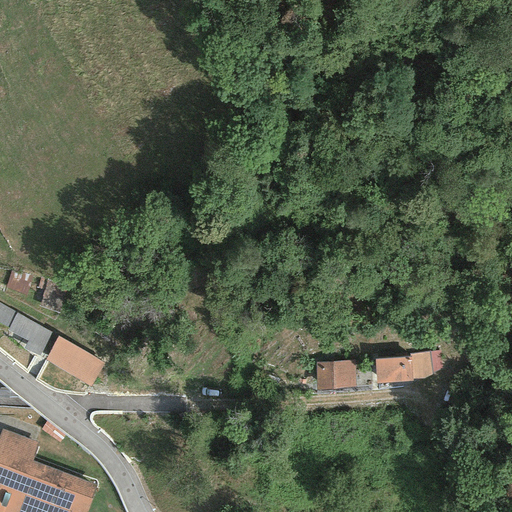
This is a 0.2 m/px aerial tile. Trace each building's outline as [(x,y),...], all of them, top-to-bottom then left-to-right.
[(32,275),(11,270),(6,288),(27,293),(32,275)] [(65,285),(46,279),(39,304),(58,310),(65,285)] [(52,330),(0,300),(0,321),(28,337),(23,344),(39,353),(52,330)] [(103,359),(60,332),(46,354),(89,381),(103,359)] [(440,350),(429,352),(431,373),(441,368),(440,350)] [(409,357),(374,360),(376,384),(411,381),(411,379),(424,379),(431,375),(431,373),(429,352),(409,354),(409,357)] [(354,360),(315,362),(316,390),(355,389),(354,360)] [(0,511),(86,511),(96,485),(31,461),(37,444),(1,430),(0,432),(0,511)]
